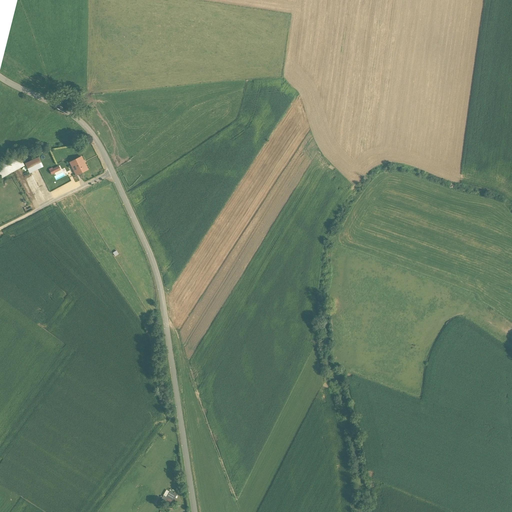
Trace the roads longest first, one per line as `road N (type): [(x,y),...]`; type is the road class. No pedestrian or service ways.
road 1 (residential): [(112,173),(160,287),(193,511)]
road 2 (residential): [(0,77),(75,118),(112,173)]
